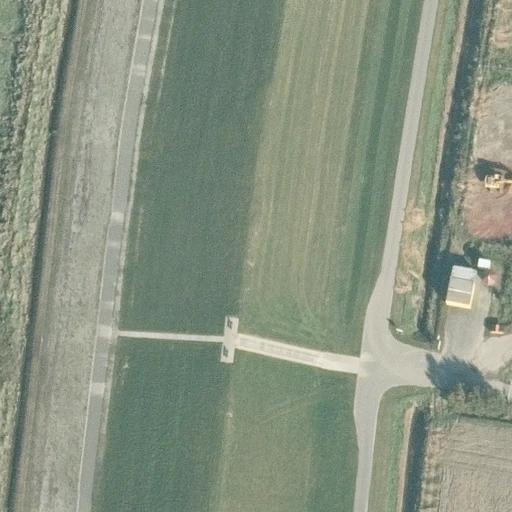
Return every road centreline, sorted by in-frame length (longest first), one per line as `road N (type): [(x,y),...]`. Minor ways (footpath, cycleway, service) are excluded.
road 1 (track): [(152,0),(84,511)]
road 2 (track): [(381,366),(436,0)]
road 3 (track): [(365,511),(381,366)]
road 4 (unclassified): [(511,382),(381,366)]
